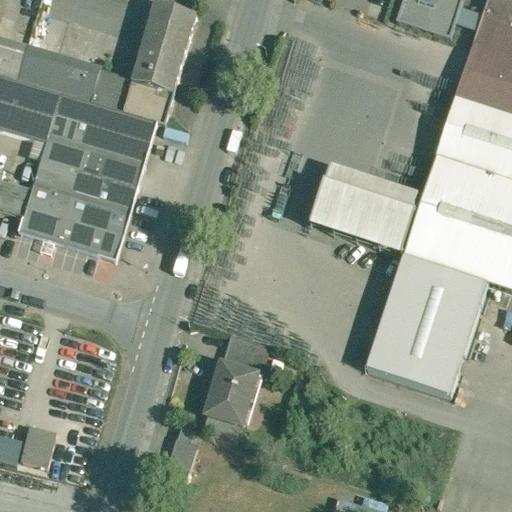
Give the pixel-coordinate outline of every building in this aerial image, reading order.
[(460,13),(463,0),(401,0),(393,27),(451,43),(455,30),(472,35),(477,18),(460,13)] [(511,0),(493,0),(492,5),(490,4),(483,24),(511,33),(511,0)] [(196,28),(154,16),(134,86),(175,98),(196,28)] [(511,33),(483,24),(437,162),(438,163),(511,187),(511,33)] [(29,49),(0,40),(0,80),(18,86),(29,49)] [(103,71),(29,49),(18,86),(63,99),(92,107),(101,76),(103,71)] [(134,86),(101,76),(92,107),(160,127),(166,129),(175,98),(134,86)] [(0,131),(48,146),(63,99),(18,86),(0,80),(0,131)] [(92,107),(63,99),(48,146),(36,189),(133,217),(160,127),(92,107)] [(0,193),(4,182),(9,165),(0,162),(0,193)] [(511,187),(438,163),(425,201),(405,263),(487,290),(511,297),(511,187)] [(425,201),(331,169),(311,231),(405,263),(425,201)] [(35,193),(4,182),(0,193),(0,214),(26,222),(35,193)] [(133,217),(36,189),(35,193),(26,222),(22,237),(118,265),(133,217)] [(487,290),(405,263),(368,377),(450,404),(487,290)] [(270,351),(233,340),(226,363),(263,374),(270,351)] [(258,380),(223,370),(217,392),(218,393),(203,439),(236,450),(258,380)] [(56,438),(30,432),(22,466),(48,472),(56,438)] [(195,436),(182,432),(178,444),(177,444),(191,449),(191,448),(195,436)] [(23,447),(0,441),(0,464),(17,469),(23,447)] [(191,449),(177,444),(169,470),(190,477),(198,451),(191,448),(191,449)] [(188,484),(165,477),(161,490),(184,497),(188,484)]
